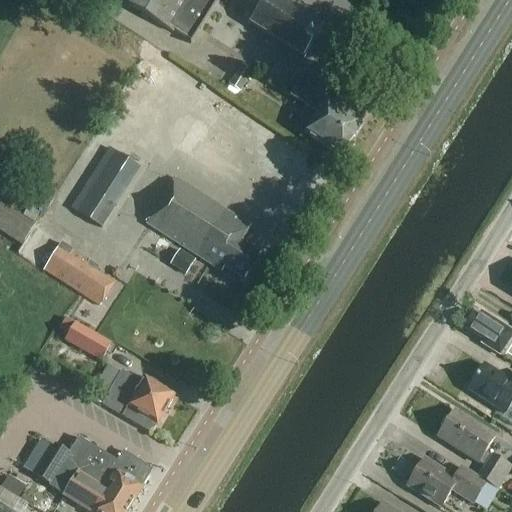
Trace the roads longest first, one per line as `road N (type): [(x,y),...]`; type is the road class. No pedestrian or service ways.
road 1 (primary): [(201,489),(510,0)]
road 2 (unclassified): [(322,511),(511,213)]
